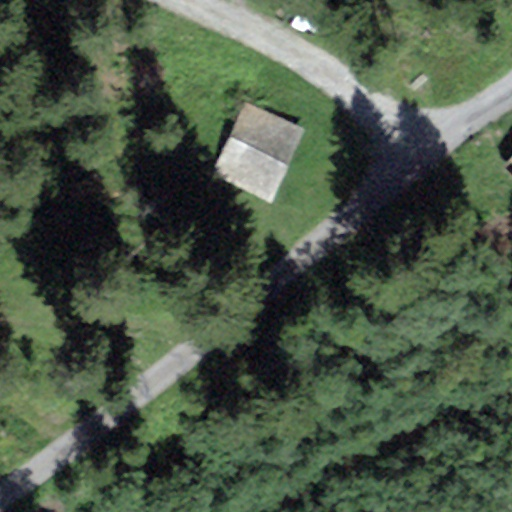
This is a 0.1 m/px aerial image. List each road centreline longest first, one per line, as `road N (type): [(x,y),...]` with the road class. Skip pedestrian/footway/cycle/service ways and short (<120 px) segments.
road 1 (unclassified): [(511,79),(415,156),(304,264),(0,492)]
road 2 (track): [(415,156),(328,83),(164,0)]
